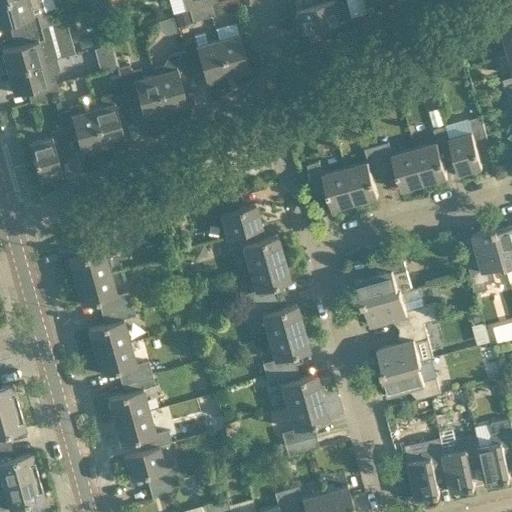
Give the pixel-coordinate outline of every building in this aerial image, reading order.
[(3,0),(0,1),(0,24),(8,22),(12,34),(52,23),(50,14),(45,11),(41,0),(3,0)] [(108,0),(92,0),(87,1),(90,14),(111,9),(108,0)] [(168,0),(172,13),(185,9),(182,0),(168,0)] [(182,0),(185,9),(218,0),(213,0),(212,0),(182,0)] [(218,0),(185,9),(185,10),(189,8),(192,20),(216,13),(213,2),(218,1),(218,0)] [(315,0),(316,2),(295,8),(297,15),(294,16),(298,29),(301,28),(301,31),(351,17),(346,0),(315,0)] [(188,11),(174,15),(177,27),(191,23),(188,11)] [(503,29),(509,52),(511,51),(511,13),(487,21),(490,33),(503,29)] [(172,18),(157,22),(160,32),(167,36),(176,33),(172,18)] [(64,19),(52,23),(62,56),(74,53),(64,19)] [(15,45),(2,49),(8,71),(57,58),(62,56),(52,23),(12,34),(15,45)] [(240,32),(218,38),(228,74),(250,68),(245,50),(253,47),(248,30),(240,32)] [(195,38),(182,42),(185,51),(187,58),(190,65),(201,62),(206,80),(228,74),(218,38),(207,41),(204,31),(194,34),(195,38)] [(104,36),(94,39),(96,46),(106,43),(104,36)] [(92,38),(81,41),(83,48),(94,45),(92,38)] [(110,43),(95,47),(100,69),(116,64),(110,43)] [(154,67),(156,73),(166,108),(187,102),(182,85),(193,82),(194,87),(196,86),(190,65),(187,58),(185,51),(169,55),(162,65),(154,67)] [(511,75),(503,78),(507,90),(511,88),(511,51),(509,52),(511,62),(511,75)] [(57,58),(8,71),(14,92),(27,89),(30,101),(50,95),(59,93),(56,80),(50,81),(48,74),(54,73),(59,67),(57,58)] [(117,66),(124,93),(125,92),(127,100),(139,97),(143,115),(166,108),(156,73),(143,76),(140,67),(132,69),(130,63),(117,66)] [(102,105),(93,107),(103,143),(125,137),(120,119),(130,116),(132,121),(133,121),(127,100),(125,92),(124,93),(118,94),(113,96),(112,93),(100,96),(102,105)] [(81,111),(93,107),(89,94),(77,97),(79,103),(81,111)] [(61,110),(57,111),(62,127),(64,135),(76,132),(81,149),(103,143),(93,107),(81,111),(79,103),(69,106),(70,108),(61,110)] [(473,130),(450,137),(460,172),(483,165),(477,144),(489,140),(482,115),(469,118),(473,130)] [(438,140),(415,146),(425,181),(448,175),(442,154),(453,150),(459,172),(460,172),(450,137),(446,124),(434,128),(438,140)] [(64,135),(62,127),(49,131),(51,136),(30,142),(40,178),(62,172),(57,154),(68,151),(69,156),(70,156),(64,135)] [(389,140),(377,144),(384,170),(396,166),(402,188),(425,181),(415,146),(393,153),(389,140)] [(368,160),(346,166),(356,201),(378,194),(372,173),(384,170),(377,144),(365,147),(368,160)] [(356,201),(346,166),(323,172),(320,160),(308,163),(315,189),(327,186),(333,207),(356,201)] [(220,212),(227,236),(253,228),(262,225),(255,202),(234,208),(231,197),(205,204),(208,216),(220,212)] [(498,225),(496,226),(507,265),(511,263),(511,223),(499,228),(498,225)] [(507,265),(496,226),(473,232),(480,257),(468,261),(476,290),(489,287),(487,282),(496,279),(493,267),(503,264),(504,266),(507,265)] [(243,244),(249,267),(284,257),(277,234),(256,240),(253,228),(227,236),(230,247),(243,244)] [(69,258),(76,281),(111,271),(104,248),(117,245),(113,232),(87,240),(91,252),(69,258)] [(448,236),(446,239),(446,243),(449,246),(453,246),(456,244),(457,240),(455,236),(452,235),(448,236)] [(204,243),(192,247),(195,257),(207,254),(204,243)] [(356,278),(363,301),(412,287),(402,252),(378,259),(381,271),(356,278)] [(243,292),(246,305),(272,297),(269,285),(290,279),(284,257),(249,267),(255,289),(243,292)] [(103,297),(107,309),(133,302),(129,290),(117,293),(111,271),(76,281),(82,303),(103,297)] [(412,287),(363,301),(363,303),(366,303),(371,323),(397,316),(400,328),(424,321),(440,317),(435,301),(424,304),(419,286),(412,287)] [(182,287),(169,291),(173,304),(186,301),(182,287)] [(262,313),(268,336),(303,326),(297,303),(275,309),(272,297),(246,305),(250,317),(262,313)] [(88,327),(95,350),(130,340),(124,317),(136,314),(133,302),(107,309),(110,321),(88,327)] [(479,307),(467,311),(468,318),(475,322),(483,320),(479,307)] [(403,340),(378,347),(384,367),(381,368),(382,371),(421,360),(421,359),(434,356),(428,337),(425,325),(424,321),(400,328),(403,340)] [(262,362),(266,374),(291,366),(288,355),(310,349),(303,326),(268,336),(275,358),(262,362)] [(123,367),(126,379),(152,371),(149,359),(136,363),(130,340),(95,350),(101,373),(123,367)] [(421,360),(382,371),(388,393),(413,386),(417,398),(441,391),(437,375),(424,379),(419,362),(422,362),(421,360)] [(281,382),(288,405),(323,395),(316,372),(295,378),(291,366),(266,374),(269,386),(281,382)] [(108,396),(114,419),(149,410),(143,387),(155,383),(152,371),(126,379),(129,390),(108,396)] [(0,411),(19,406),(12,382),(0,385),(0,411)] [(282,431),(285,443),(311,436),(307,424),(329,418),(323,395),(288,405),(294,427),(282,431)] [(0,448),(8,446),(12,444),(8,445),(4,433),(25,428),(19,406),(0,411),(0,448)] [(142,436),(145,447),(146,448),(159,444),(171,441),(168,428),(156,432),(149,410),(114,419),(121,442),(142,436)] [(481,444),(480,444),(483,460),(482,460),(486,476),(487,482),(511,476),(506,455),(511,453),(511,423),(510,416),(492,421),(489,424),(493,441),(481,444)] [(459,448),(445,452),(444,452),(447,468),(452,489),(475,484),(471,463),(482,460),(483,460),(480,444),(481,444),(478,433),(457,438),(459,448)] [(441,435),(405,443),(417,497),(440,492),(436,471),(447,468),(444,452),(445,452),(441,435)] [(311,436),(285,443),(288,455),(314,448),(311,436)] [(152,471),(155,483),(175,478),(181,476),(178,463),(165,467),(159,444),(146,448),(145,447),(124,454),(131,477),(152,471)] [(0,448),(0,485),(3,485),(8,484),(38,475),(32,451),(11,457),(8,446),(0,448)] [(0,511),(25,511),(23,503),(45,497),(38,475),(8,484),(3,485),(0,485),(0,511)] [(155,483),(149,485),(153,497),(178,490),(175,478),(155,483)] [(299,484),(287,488),(293,511),(298,511),(305,510),(305,511),(330,511),(325,490),(302,497),(299,484)] [(355,511),(347,484),(325,490),(330,511),(355,511)] [(278,503),(255,510),(256,511),(293,511),(287,488),(274,491),(278,503)] [(231,511),(227,496),(215,499),(218,511),(256,511),(255,510),(246,511),(231,511)] [(205,511),(218,511),(215,499),(203,503),(205,511)]
